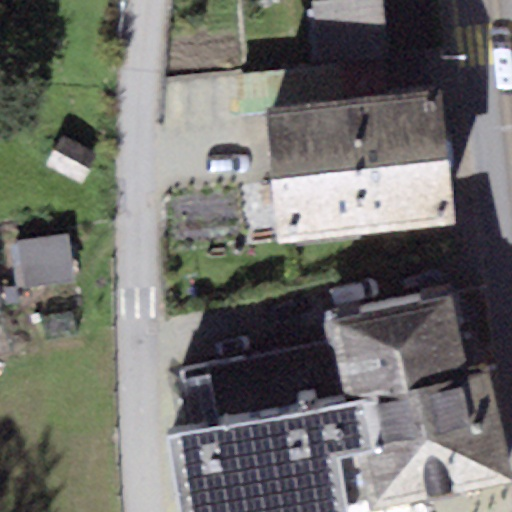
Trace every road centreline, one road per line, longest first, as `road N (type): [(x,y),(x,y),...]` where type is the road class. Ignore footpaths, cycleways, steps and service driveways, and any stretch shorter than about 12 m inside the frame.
road 1 (residential): [(149,0),(140,295),(153,511)]
road 2 (primary): [(507,225),(483,0)]
